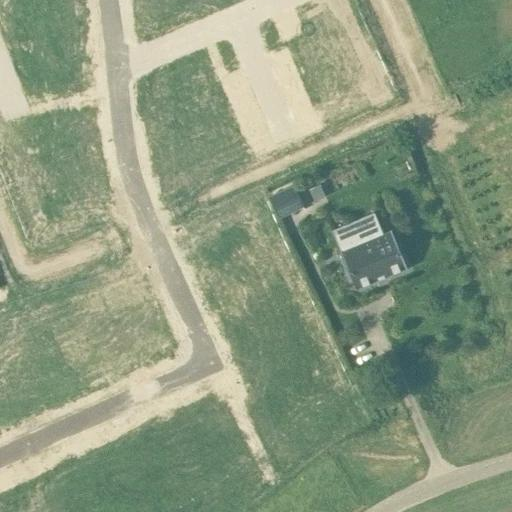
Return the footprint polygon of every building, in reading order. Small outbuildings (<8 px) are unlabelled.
[(32,0),(36,20),(72,14),(69,0),(32,0)] [(162,0),(140,4),(144,25),(189,17),(186,0),(162,0)] [(72,14),(36,20),(39,39),(75,33),(72,14)] [(319,63),(306,68),(316,92),(355,75),(335,29),(309,40),(319,63)] [(75,33),(39,39),(43,58),(79,52),(75,33)] [(11,37),(0,41),(5,52),(15,48),(11,37)] [(15,48),(5,52),(9,63),(20,59),(15,48)] [(79,52),(43,58),(46,77),(82,71),(79,52)] [(82,71),(46,77),(49,97),(85,91),(82,71)] [(25,72),(14,76),(19,87),(29,83),(25,72)] [(29,83),(19,87),(23,98),(34,94),(29,83)] [(221,83),(210,87),(215,100),(226,96),(221,83)] [(189,91),(146,109),(155,129),(193,113),(193,114),(197,112),(189,91)] [(226,96),(215,100),(221,113),(231,109),(226,96)] [(91,111),(55,119),(59,139),(95,131),(91,111)] [(193,113),(155,129),(162,145),(200,129),(199,128),(193,114),(193,113)] [(236,120),(226,124),(230,135),(241,131),(236,120)] [(200,129),(162,145),(169,162),(211,144),(204,126),(199,128),(200,129)] [(95,131),(59,139),(63,158),(99,151),(95,131)] [(241,131),(230,135),(235,146),(245,142),(241,131)] [(11,137),(0,142),(4,153),(15,148),(11,137)] [(211,144),(169,162),(177,182),(219,164),(211,144)] [(15,148),(4,153),(9,164),(19,159),(15,148)] [(99,151),(63,158),(68,178),(103,171),(99,151)] [(103,171),(68,178),(72,198),(107,190),(103,171)] [(26,175),(15,179),(20,190),(30,186),(26,175)] [(30,186),(20,190),(24,201),(35,197),(30,186)] [(278,219),(304,207),(294,186),(268,198),(278,219)] [(107,190),(72,198),(76,218),(112,210),(107,190)] [(386,242),(374,213),(342,226),(354,256),(343,260),(356,291),(357,290),(357,289),(405,269),(406,270),(407,270),(394,239),(386,242)] [(225,250),(202,260),(213,286),(255,267),(237,225),(217,234),(225,250)] [(40,228),(29,232),(34,243),(45,239),(40,228)] [(108,321),(124,359),(149,348),(139,325),(151,320),(141,296),(127,302),(131,311),(108,321)] [(262,335),(239,345),(252,373),(295,354),(275,310),(255,319),(262,335)] [(104,312),(66,329),(77,353),(89,347),(99,370),(106,367),(108,371),(120,366),(118,362),(124,359),(108,321),(104,312)] [(39,350),(1,367),(22,413),(47,402),(37,379),(49,374),(39,350)] [(1,367),(0,367),(0,422),(22,413),(1,367)] [(177,450),(165,455),(175,479),(216,461),(195,414),(167,427),(177,450)] [(97,503),(84,508),(86,511),(134,511),(115,467),(107,471),(105,467),(93,472),(95,476),(87,480),(97,503)]
